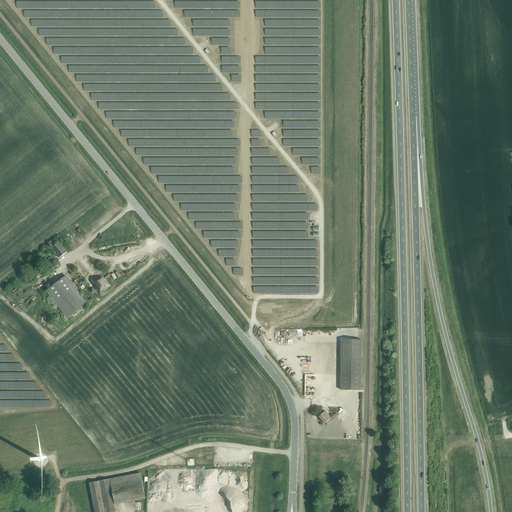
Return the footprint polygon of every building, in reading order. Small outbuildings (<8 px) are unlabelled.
[(52,248),(59,258),(67,252),(59,243),(52,248)] [(76,265),(99,294),(110,286),(87,256),(76,265)] [(33,258),(25,265),(29,269),(37,262),(33,258)] [(46,291),(68,319),(87,304),(66,276),(46,291)] [(341,390),(361,390),(361,340),(341,340),(341,390)] [(343,418),(342,419),(336,413),(331,418),(325,411),(319,416),(324,423),(325,423),(337,437),(350,426),(343,418)] [(39,468),(45,467),(48,462),(47,456),(42,453),(36,454),(33,459),(34,464),(39,468)] [(89,483),(91,494),(94,511),(114,511),(114,505),(145,499),(140,473),(89,483)]
